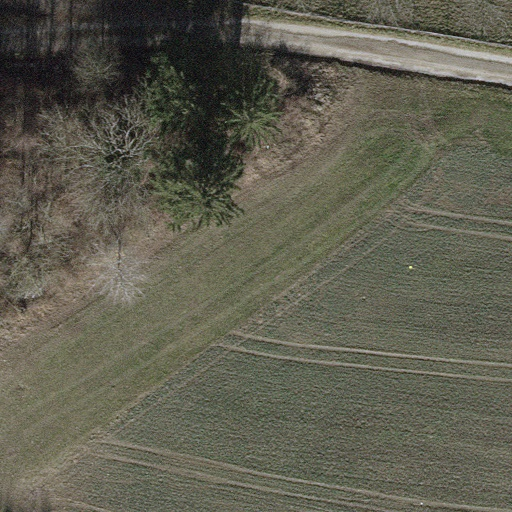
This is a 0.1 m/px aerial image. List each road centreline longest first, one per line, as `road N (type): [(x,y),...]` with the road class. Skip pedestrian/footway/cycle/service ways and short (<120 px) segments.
road 1 (track): [(511,70),(187,22)]
road 2 (track): [(187,22),(0,37)]
road 3 (track): [(52,0),(187,22)]
